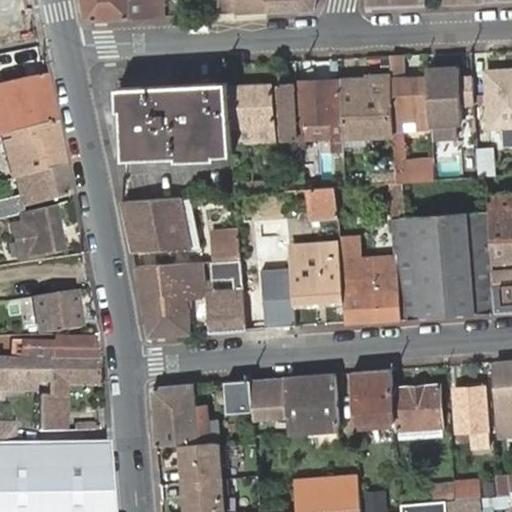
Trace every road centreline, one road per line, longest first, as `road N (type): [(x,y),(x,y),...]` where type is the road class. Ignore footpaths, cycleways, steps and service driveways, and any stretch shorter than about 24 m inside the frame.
road 1 (residential): [(127,367),(511,337)]
road 2 (tertiary): [(66,45),(127,367)]
road 3 (residential): [(66,45),(331,34)]
road 4 (residential): [(331,34),(511,26)]
road 5 (tertiary): [(127,367),(138,511)]
